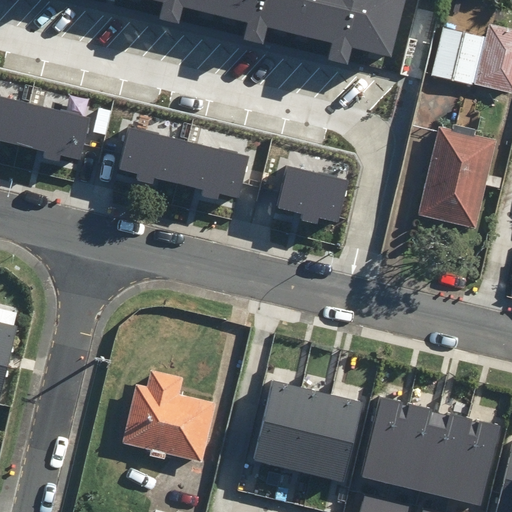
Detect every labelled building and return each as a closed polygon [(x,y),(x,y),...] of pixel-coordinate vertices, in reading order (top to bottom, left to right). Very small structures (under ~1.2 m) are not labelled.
[(91,0),(398,73),(415,0),(91,0)] [(493,24),(497,9),(470,3),(466,25),(450,21),(438,74),(480,84),(492,30),(493,24)] [(492,30),(480,84),(511,90),(511,28),(493,24),(492,30)] [(81,68),(89,36),(66,30),(59,63),(81,68)] [(352,154),(0,70),(0,154),(333,233),(352,154)] [(501,140),(440,126),(420,211),(481,225),(501,140)] [(0,395),(20,315),(0,309),(0,395)] [(153,383),(140,381),(129,443),(155,448),(154,457),(169,460),(171,451),(211,459),(222,398),(186,392),(190,374),(156,368),(153,383)] [(500,401),(389,375),(365,477),(477,503),(500,401)] [(276,376),(256,462),(342,482),(362,396),(276,376)] [(511,398),(508,398),(484,491),(511,498),(511,398)]
